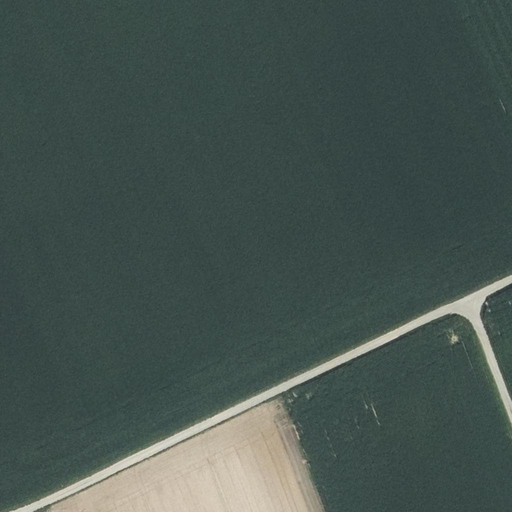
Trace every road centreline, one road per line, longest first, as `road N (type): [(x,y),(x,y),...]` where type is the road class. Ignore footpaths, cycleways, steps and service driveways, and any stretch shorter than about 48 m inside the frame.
road 1 (unclassified): [(467,299),(20,511)]
road 2 (unclassified): [(467,299),(511,414)]
